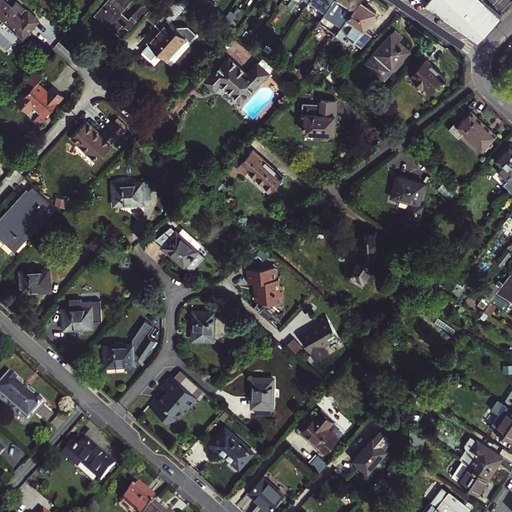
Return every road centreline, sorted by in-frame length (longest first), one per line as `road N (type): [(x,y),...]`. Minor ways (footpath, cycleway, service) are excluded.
road 1 (residential): [(113,417),(0,318)]
road 2 (residential): [(0,190),(101,81)]
road 3 (residential): [(113,417),(168,354),(175,290)]
road 4 (residential): [(220,511),(113,417)]
